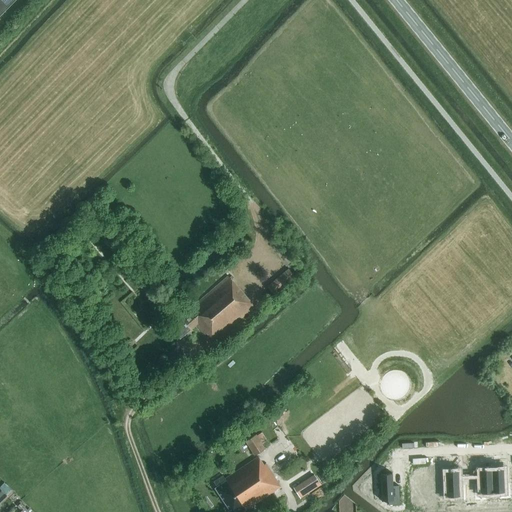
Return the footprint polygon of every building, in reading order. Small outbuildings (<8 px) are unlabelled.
[(0,0),(0,15),(15,0),(0,0)] [(218,274),(225,267),(222,263),(214,270),(218,274)] [(300,275),(294,267),(285,274),(286,275),(281,279),(280,278),(272,285),(279,293),(300,275)] [(180,339),(196,325),(204,335),(206,333),(214,341),(254,307),(228,276),(187,312),(180,318),(171,308),(165,314),(174,324),(170,327),(180,339)] [(509,380),(511,377),(511,362),(510,359),(499,368),(509,380)] [(256,434),(245,441),(254,456),(265,449),(256,434)] [(221,477),(212,483),(230,511),(241,511),(243,511),(281,487),(265,464),(263,465),(258,457),(223,480),(221,477)] [(480,470),(480,481),(480,485),(474,485),(475,498),(481,498),(486,497),(486,492),(492,492),(492,469),(480,470)] [(504,499),(511,499),(510,483),(504,484),(504,480),(503,469),(492,469),(492,492),(492,495),(499,494),(499,499),(504,499)] [(447,497),(454,496),(454,501),(465,501),(465,482),(459,482),(458,471),(457,471),(457,472),(447,472),(447,471),(446,471),(447,497)] [(433,503),(432,484),(426,485),(425,472),(413,472),(414,499),(421,499),(421,504),(433,503)] [(380,474),(381,501),(388,500),(389,505),(400,505),(399,486),(393,486),(392,473),(380,474)] [(295,490),(300,498),(321,485),(315,476),(295,490)]
